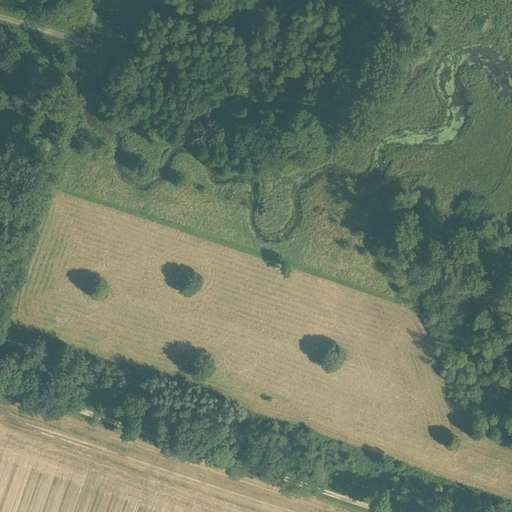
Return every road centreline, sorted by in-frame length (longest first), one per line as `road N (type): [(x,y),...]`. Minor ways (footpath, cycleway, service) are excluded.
road 1 (track): [(0,389),(372,511)]
road 2 (track): [(0,290),(99,0)]
